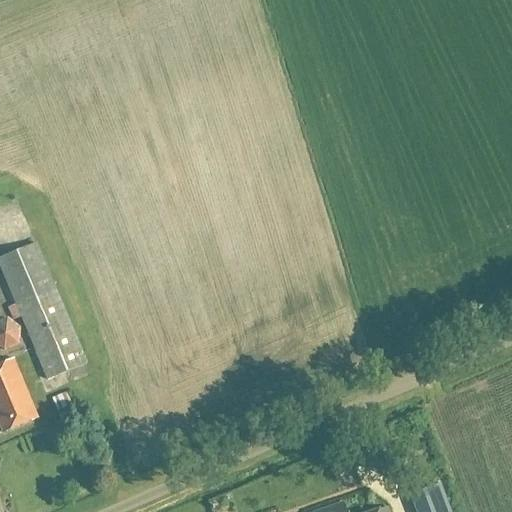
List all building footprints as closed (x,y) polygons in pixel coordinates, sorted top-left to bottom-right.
[(36,245),(0,259),(0,271),(45,380),(86,363),(36,245)] [(0,350),(3,353),(19,346),(20,329),(5,318),(0,320),(0,350)] [(0,364),(0,431),(1,434),(36,420),(13,360),(0,364)] [(72,406),(66,393),(51,399),(57,412),(72,406)] [(74,427),(70,412),(57,417),(62,430),(74,427)] [(424,511),(447,504),(440,484),(410,495),(416,511),(424,511)]
